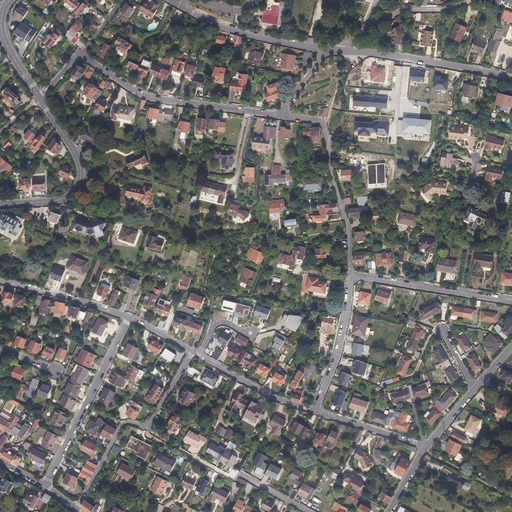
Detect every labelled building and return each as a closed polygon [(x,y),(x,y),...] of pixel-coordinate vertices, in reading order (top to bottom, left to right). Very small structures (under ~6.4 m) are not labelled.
[(64,0),(63,1),(75,10),(77,8),(80,3),(75,0),(64,0)] [(78,20),(80,17),(79,16),(82,12),(85,14),(89,8),(87,6),(86,5),(88,3),(84,1),(78,9),(77,8),(75,10),(71,15),(77,20),(78,20)] [(150,5),(144,1),(139,10),(152,17),(157,9),(156,8),(158,5),(151,2),(150,5)] [(267,1),(267,5),(273,6),(272,12),(281,13),(283,4),(267,1)] [(120,12),(127,17),(133,9),(127,4),(120,12)] [(273,6),(267,5),(264,21),(280,23),(281,13),(272,12),(271,11),(273,6)] [(13,18),(21,22),(28,11),(21,6),(13,18)] [(85,21),(80,17),(78,20),(77,20),(67,33),(65,36),(67,37),(72,42),(74,44),(78,40),(74,37),(81,27),(80,27),(85,21)] [(25,25),(21,22),(14,32),(17,34),(17,35),(21,38),(22,37),(24,38),(30,42),(31,39),(36,32),(25,25)] [(449,36),(460,40),(466,28),(455,23),(449,36)] [(391,29),(393,35),(392,43),(402,44),(403,33),(400,25),(391,29)] [(42,40),(51,47),(61,33),(57,30),(55,31),(50,27),(48,30),(50,31),(42,40)] [(421,28),(419,43),(430,44),(432,29),(421,28)] [(498,28),(494,39),(498,41),(502,30),(498,28)] [(201,34),(191,30),(187,40),(196,44),(201,34)] [(218,36),(216,42),(225,44),(226,37),(218,36)] [(124,53),(127,48),(130,44),(119,37),(115,43),(119,45),(116,49),(121,52),(121,51),(124,53)] [(474,37),(471,47),(483,52),(487,42),(474,37)] [(498,41),(494,39),(489,51),(496,53),(501,42),(498,41)] [(109,49),(110,46),(106,44),(99,55),(103,58),(108,50),(109,51),(109,49)] [(236,45),(232,60),(236,61),(240,46),(236,45)] [(258,52),(250,51),(248,64),(259,66),(260,61),(259,61),(261,53),(258,52)] [(182,62),(184,54),(179,52),(172,72),(173,74),(179,76),(180,75),(184,63),(182,62)] [(295,61),(296,56),(282,53),(281,58),(283,59),(281,68),(282,68),(281,72),(292,74),(293,70),(292,70),(294,61),(295,61)] [(143,60),(140,69),(142,70),(140,73),(146,76),(151,63),(143,60)] [(135,64),(136,63),(130,61),(127,66),(136,70),(138,66),(135,64)] [(82,80),(84,76),(89,67),(87,65),(84,69),(78,66),(73,74),(82,80)] [(151,74),(159,76),(162,68),(155,65),(151,74)] [(186,74),(193,76),(196,67),(189,65),(186,74)] [(377,66),(371,66),(371,81),(385,82),(386,69),(377,68),(377,66)] [(89,67),(84,76),(88,79),(93,70),(89,67)] [(216,79),(222,80),(226,69),(221,67),(220,68),(215,67),(212,78),(216,79)] [(162,68),(159,76),(167,80),(170,71),(162,68)] [(426,72),(412,70),(411,80),(425,82),(426,72)] [(248,75),(241,74),(240,82),(233,81),(231,90),(246,91),(248,75)] [(198,88),(203,89),(205,80),(195,77),(192,86),(193,87),(193,88),(197,89),(198,88)] [(445,78),(435,77),(434,89),(448,90),(449,81),(444,80),(445,78)] [(277,83),(267,86),(268,89),(265,91),(266,94),(264,94),(265,98),(267,98),(268,101),(279,97),(276,90),(279,89),(277,83)] [(92,98),(97,101),(102,91),(98,89),(97,88),(95,87),(96,86),(93,84),(92,86),(89,84),(83,93),(84,93),(92,98)] [(462,94),(475,97),(477,87),(464,84),(462,94)] [(3,89),(0,93),(4,96),(0,100),(9,108),(14,102),(17,105),(20,101),(18,99),(19,97),(7,87),(4,90),(3,89)] [(324,92),(320,115),(326,116),(330,93),(324,92)] [(352,92),(352,95),(352,106),(388,109),(388,98),(385,98),(385,94),(373,93),(373,95),(366,95),(366,93),(352,92)] [(92,98),(84,93),(82,97),(89,102),(92,98)] [(497,103),(499,95),(497,95),(494,109),(499,111),(499,110),(508,112),(509,106),(497,103)] [(499,95),(497,103),(509,106),(511,98),(499,95)] [(102,109),(103,110),(106,104),(100,100),(95,108),(100,111),(102,109)] [(129,123),(131,121),(134,109),(128,108),(128,110),(119,107),(118,110),(114,109),(111,118),(116,120),(116,121),(129,123)] [(158,119),(157,119),(159,110),(150,108),(148,117),(150,118),(152,118),(151,123),(152,123),(153,124),(155,125),(156,124),(157,124),(158,119)] [(161,109),(159,121),(161,122),(163,117),(167,118),(167,120),(172,121),(173,111),(161,109)] [(197,129),(206,130),(207,119),(199,118),(197,129)] [(403,121),(398,120),(397,134),(413,135),(413,133),(431,135),(432,120),(404,118),(403,121)] [(210,128),(216,129),(218,129),(219,128),(223,129),(223,123),(219,123),(220,120),(211,119),(210,128)] [(375,120),(355,119),(355,131),(358,132),(357,135),(371,136),(372,133),(376,133),(376,135),(389,136),(388,122),(375,122),(375,120)] [(187,136),(187,132),(189,123),(180,122),(179,130),(178,134),(180,135),(185,136),(187,136)] [(311,124),(311,128),(312,128),(313,139),(320,139),(320,127),(317,128),(316,125),(311,124)] [(272,139),(274,128),(265,127),(264,138),(253,137),(252,148),(269,150),(270,139),(272,139)] [(279,136),(284,137),(284,136),(289,136),(290,130),(285,129),(286,127),(281,127),(279,136)] [(307,140),(312,140),(311,132),(310,132),(310,128),(304,127),(304,136),(307,136),(307,140)] [(84,128),(80,136),(96,145),(100,137),(84,128)] [(449,140),(455,140),(455,139),(458,139),(463,140),(463,139),(467,140),(467,137),(468,131),(468,129),(465,128),(464,130),(450,128),(449,140)] [(25,137),(31,142),(36,136),(37,136),(30,130),(25,137)] [(37,137),(31,146),(34,148),(36,146),(39,148),(46,138),(43,136),(44,133),(41,131),(39,134),(37,137)] [(27,148),(28,150),(31,146),(37,137),(36,136),(31,142),(27,148)] [(493,139),(493,138),(487,136),(484,148),(489,150),(490,148),(501,151),(504,142),(496,140),(493,139)] [(49,149),(55,153),(61,145),(55,141),(49,149)] [(4,147),(7,150),(12,145),(9,142),(4,147)] [(216,151),(215,157),(224,158),(223,165),(232,166),(234,153),(216,151)] [(126,160),(128,163),(130,168),(141,162),(142,165),(148,162),(143,152),(126,160)] [(449,165),(452,163),(452,162),(458,163),(458,162),(458,159),(453,158),(454,154),(450,154),(450,152),(448,152),(448,153),(442,152),(440,166),(445,167),(445,165),(449,165)] [(169,160),(178,162),(179,154),(170,153),(169,160)] [(13,167),(0,156),(0,170),(1,172),(4,168),(9,172),(13,167)] [(385,164),(368,164),(369,184),(386,183),(385,164)] [(60,174),(67,178),(71,170),(64,166),(60,174)] [(359,167),(346,168),(346,171),(347,180),(351,180),(351,173),(359,173),(359,167)] [(492,176),(501,178),(503,170),(488,167),(485,179),(491,180),(492,176)] [(254,169),(246,169),(246,176),(244,176),(244,180),(246,180),(246,181),(254,181),(254,169)] [(287,175),(281,175),(272,175),(266,175),(266,185),(273,185),(273,182),(287,182),(287,175)] [(34,189),(46,189),(45,178),(33,178),(34,189)] [(31,182),(28,182),(27,179),(22,180),(22,182),(20,182),(21,189),(24,189),(24,190),(26,190),(26,193),(30,193),(30,187),(32,187),(31,182)] [(303,192),(321,192),(321,179),(305,180),(305,189),(303,189),(303,192)] [(204,181),(202,191),(219,195),(217,202),(222,203),(226,187),(204,181)] [(432,182),(426,187),(421,191),(424,194),(428,198),(435,192),(447,192),(447,182),(432,182)] [(150,188),(145,187),(144,191),(128,188),(127,193),(143,197),(142,200),(147,202),(150,188)] [(281,212),(280,207),(279,199),(268,201),(270,213),(281,212)] [(330,209),(330,203),(321,204),(322,209),(320,209),(320,215),(328,214),(327,209),(330,209)] [(234,205),(230,204),(228,213),(240,216),(244,221),(249,216),(244,211),(239,210),(240,207),(234,205)] [(350,217),(351,217),(363,215),(362,208),(349,209),(350,217)] [(470,208),(464,219),(470,222),(468,225),(476,228),(478,224),(479,224),(481,224),(482,221),(484,222),(487,216),(470,208)] [(49,221),(57,224),(60,215),(52,212),(49,221)] [(402,217),(402,213),(401,213),(399,223),(415,226),(417,216),(410,215),(410,217),(402,217)] [(19,233),(22,228),(20,227),(23,219),(17,216),(15,220),(8,216),(7,218),(1,215),(0,217),(0,226),(1,227),(2,225),(15,232),(15,231),(19,233)] [(94,223),(80,217),(76,228),(91,234),(98,237),(99,240),(107,237),(106,232),(111,224),(102,220),(94,223)] [(120,239),(134,244),(138,232),(123,227),(120,239)] [(356,232),(356,241),(364,240),(364,232),(356,232)] [(147,246),(161,251),(164,242),(158,239),(158,238),(150,235),(147,246)] [(421,238),(419,247),(426,249),(426,252),(434,253),(436,241),(421,238)] [(337,240),(334,241),(335,249),(343,248),(342,239),(337,240)] [(256,250),(258,246),(252,244),(247,256),(261,262),(264,254),(256,250)] [(295,258),(303,261),(306,249),(300,247),(301,246),(296,245),(293,254),(294,254),(294,255),(289,254),(289,255),(281,253),(278,265),(288,268),(289,265),(294,266),(295,264),(296,262),(294,262),(295,258)] [(326,256),(326,254),(326,248),(316,248),(317,257),(326,256)] [(381,253),(381,251),(377,251),(378,254),(376,254),(377,260),(379,260),(380,265),(391,264),(390,252),(381,253)] [(481,266),(492,267),(494,257),(476,254),(474,267),(481,268),(481,266)] [(68,268),(83,273),(87,261),(73,256),(68,268)] [(363,256),(354,256),(354,264),(363,263),(363,256)] [(439,258),(437,270),(446,272),(454,274),(456,262),(439,258)] [(54,267),(50,278),(60,282),(64,271),(54,267)] [(242,276),(240,281),(251,285),(256,272),(248,268),(244,277),(242,276)] [(511,274),(497,272),(495,283),(496,284),(497,284),(499,285),(500,284),(501,283),(511,285),(511,274)] [(79,279),(66,274),(62,284),(75,289),(79,279)] [(136,279),(128,276),(124,285),(129,287),(128,289),(135,292),(140,281),(139,280),(140,278),(137,277),(136,279)] [(325,293),(326,287),(327,283),(318,281),(318,279),(309,277),(307,290),(314,291),(325,293)] [(98,294),(106,297),(109,289),(101,286),(98,294)] [(314,291),(314,294),(328,297),(330,288),(326,287),(325,293),(314,291)] [(115,289),(113,294),(113,295),(110,304),(114,305),(117,297),(118,297),(120,291),(115,289)] [(387,293),(378,290),(375,299),(389,303),(391,293),(387,292),(387,293)] [(359,302),(360,302),(359,305),(364,306),(365,303),(369,304),(371,294),(361,291),(359,302)] [(5,292),(3,302),(12,304),(14,294),(5,292)] [(145,303),(154,306),(157,296),(148,292),(145,303)] [(188,303),(202,307),(205,296),(191,292),(188,303)] [(17,294),(15,305),(24,307),(26,296),(17,294)] [(48,309),(52,310),(53,302),(50,301),(51,300),(46,299),(46,300),(46,302),(43,301),(41,311),(47,313),(48,311),(48,309)] [(165,306),(162,313),(169,315),(171,308),(168,307),(170,301),(167,300),(166,302),(165,306)] [(237,303),(224,300),(221,309),(234,313),(235,311),(237,303)] [(54,312),(65,315),(67,306),(65,305),(65,304),(57,302),(54,312)] [(428,307),(432,314),(442,309),(438,302),(428,307)] [(156,310),(162,313),(165,306),(161,305),(159,303),(156,310)] [(242,305),(237,303),(235,311),(238,312),(238,313),(243,315),(244,314),(248,315),(250,305),(243,304),(242,305)] [(272,310),(257,304),(254,314),(269,319),(272,310)] [(67,306),(65,315),(76,318),(80,308),(75,307),(71,306),(71,307),(68,306),(67,306)] [(455,315),(462,316),(463,308),(452,306),(451,314),(455,315)] [(424,319),(432,314),(428,307),(420,312),(424,319)] [(463,308),(462,316),(474,318),(475,310),(463,308)] [(81,310),(78,318),(88,321),(91,312),(86,311),(86,312),(81,310)] [(497,314),(483,311),(482,319),(496,322),(497,314)] [(293,329),(296,331),(304,317),(298,314),(286,313),(286,314),(282,313),(279,320),(282,321),(284,326),(287,326),(293,329)] [(353,333),(363,335),(365,327),(367,317),(357,315),(353,333)] [(186,329),(187,330),(190,321),(191,317),(190,316),(188,321),(185,320),(183,319),(180,327),(181,328),(183,328),(186,329)] [(176,326),(180,327),(183,319),(178,317),(175,325),(176,326)] [(92,331),(98,334),(101,335),(106,326),(107,322),(99,318),(92,331)] [(189,330),(193,332),(197,319),(196,318),(194,323),(190,321),(187,330),(189,330)] [(334,319),(329,318),(329,320),(324,319),(321,332),(331,334),(334,319)] [(194,332),(195,332),(200,334),(203,325),(204,321),(197,319),(193,332),(194,332)] [(502,331),(508,336),(511,331),(511,320),(502,331)] [(101,335),(98,334),(97,336),(102,339),(108,327),(106,326),(101,335)] [(508,336),(502,331),(496,326),(493,329),(505,339),(508,336)] [(411,338),(419,341),(420,337),(423,331),(423,330),(416,327),(411,338)] [(226,346),(231,336),(223,331),(217,341),(226,346)] [(285,337),(279,333),(277,337),(275,336),(273,340),(275,341),(272,346),(279,350),(284,341),(283,340),(285,337)] [(465,353),(480,345),(478,342),(470,346),(463,333),(456,337),(465,353)] [(496,336),(495,338),(490,334),(484,341),(488,346),(487,348),(493,353),(503,342),(496,336)] [(15,344),(23,348),(27,339),(18,335),(15,344)] [(248,340),(239,335),(236,340),(245,345),(248,340)] [(419,341),(411,338),(407,348),(414,351),(419,341)] [(152,339),(147,347),(159,353),(163,345),(152,339)] [(41,349),(39,348),(41,344),(32,340),(28,349),(37,353),(38,352),(39,353),(41,349)] [(122,355),(132,360),(138,348),(128,344),(122,355)] [(47,345),(47,346),(46,346),(43,354),(43,355),(46,356),(47,356),(48,356),(48,357),(51,359),(53,354),(55,350),(49,347),(49,346),(47,345)] [(439,367),(449,362),(440,346),(433,350),(440,363),(435,366),(436,369),(439,367)] [(233,347),(228,354),(232,357),(231,358),(236,360),(241,351),(233,347)] [(57,357),(64,359),(67,351),(61,348),(57,357)] [(166,348),(162,355),(168,358),(165,362),(170,365),(176,354),(166,348)] [(95,355),(82,349),(77,360),(89,366),(95,355)] [(248,355),(244,352),(239,361),(243,363),(244,363),(247,365),(246,365),(250,367),(253,363),(255,364),(257,359),(255,358),(255,359),(251,357),(252,354),(249,353),(248,355)] [(474,353),(467,357),(474,370),(481,366),(474,353)] [(397,373),(404,376),(411,359),(404,356),(397,373)] [(357,359),(354,371),(366,375),(370,363),(357,359)] [(449,362),(439,367),(442,372),(444,370),(452,382),(459,378),(449,362)] [(10,375),(21,380),(26,369),(22,367),(21,365),(19,364),(16,365),(14,371),(12,371),(10,375)] [(257,372),(265,376),(270,369),(261,364),(257,372)] [(304,373),(303,376),(308,379),(316,367),(310,364),(307,369),(304,373)] [(79,365),(73,376),(72,379),(82,383),(88,370),(79,365)] [(130,365),(124,377),(126,378),(133,382),(139,370),(138,369),(130,365)] [(285,370),(291,373),(294,368),(289,365),(287,365),(285,370)] [(300,370),(304,373),(307,369),(302,365),(299,370),(300,370)] [(215,374),(213,372),(207,369),(200,381),(214,389),(221,377),(215,374)] [(295,388),(298,383),(303,376),(304,373),(300,370),(291,385),(295,388)] [(511,376),(511,373),(505,370),(502,377),(510,381),(511,376)] [(274,371),(273,374),(275,375),(272,380),(281,385),(286,377),(274,371)] [(353,374),(344,371),(340,382),(349,385),(353,374)] [(124,377),(114,372),(109,381),(121,387),(126,378),(124,377)] [(26,394),(33,397),(40,378),(36,376),(33,382),(31,382),(29,388),(25,386),(25,385),(21,383),(16,395),(20,397),(23,390),(27,392),(26,394)] [(64,392),(75,397),(80,386),(70,381),(64,392)] [(42,383),(38,393),(47,396),(51,387),(42,383)] [(158,399),(163,388),(156,384),(152,390),(150,390),(149,392),(150,393),(149,395),(147,399),(154,403),(156,398),(158,399)] [(393,403),(411,397),(407,386),(407,384),(403,385),(405,391),(390,395),(393,403)] [(407,386),(411,397),(429,392),(426,385),(412,389),(411,385),(407,386)] [(100,400),(109,405),(115,393),(106,388),(100,400)] [(195,397),(194,396),(196,393),(186,388),(179,400),(189,405),(191,401),(193,401),(195,397)] [(304,391),(298,389),(295,388),(292,394),(292,400),(300,402),(304,391)] [(341,408),(347,392),(339,389),(337,392),(336,392),(331,404),(341,408)] [(435,402),(444,410),(456,396),(449,390),(440,401),(438,400),(435,402)] [(244,395),(238,392),(232,403),(237,406),(238,405),(244,409),(249,399),(243,396),(244,395)] [(64,395),(60,403),(71,409),(75,401),(64,395)] [(353,397),(350,407),(366,412),(369,402),(353,397)] [(493,400),(486,397),(484,403),(490,406),(489,408),(505,415),(509,406),(493,399),(493,400)] [(18,406),(20,403),(13,400),(9,398),(7,401),(18,406)] [(259,417),(261,419),(264,414),(262,412),(264,408),(260,406),(259,407),(257,406),(258,404),(252,400),(244,415),(256,422),(259,417)] [(139,404),(134,401),(134,402),(130,407),(127,414),(136,419),(140,412),(135,410),(139,404)] [(444,410),(435,402),(432,406),(434,408),(425,419),(432,424),(444,410)] [(65,419),(67,419),(69,415),(57,409),(51,421),(61,426),(65,419)] [(392,418),(389,426),(407,431),(410,423),(405,422),(407,415),(407,412),(403,411),(401,413),(399,420),(392,418)] [(11,417),(1,412),(0,414),(0,428),(2,430),(0,432),(0,436),(1,435),(4,431),(5,429),(11,417)] [(389,426),(392,418),(374,412),(371,420),(389,426)] [(15,425),(16,424),(14,423),(17,416),(13,414),(11,417),(5,429),(11,433),(15,425)] [(276,415),(271,424),(275,426),(272,431),(278,434),(286,420),(276,415)] [(175,417),(173,416),(172,418),(170,417),(169,420),(170,421),(167,426),(176,431),(182,421),(178,418),(178,417),(178,416),(177,416),(176,416),(175,417)] [(465,436),(468,437),(473,439),(481,421),(471,416),(465,430),(467,432),(465,436)] [(36,430),(39,423),(41,420),(36,418),(31,428),(36,430)] [(101,434),(107,424),(99,418),(97,423),(91,421),(86,431),(95,435),(97,431),(101,434)] [(291,430),(300,435),(304,426),(296,422),(296,421),(291,429),(291,430)] [(21,430),(27,434),(27,433),(31,426),(25,422),(21,429),(21,430)] [(116,429),(107,424),(104,429),(113,434),(116,429)] [(17,437),(18,435),(21,430),(21,429),(15,425),(11,433),(17,437)] [(215,432),(224,437),(227,430),(224,428),(219,425),(215,432)] [(300,435),(305,438),(306,435),(310,437),(313,431),(304,426),(300,435)] [(227,430),(224,437),(223,437),(230,441),(235,431),(229,428),(227,430)] [(102,434),(111,439),(113,434),(104,429),(102,434)] [(353,440),(357,442),(363,430),(359,429),(353,440)] [(448,429),(445,433),(463,443),(466,437),(448,429)] [(21,430),(18,435),(21,437),(24,439),(27,434),(21,430)] [(195,448),(198,443),(202,436),(198,434),(197,435),(189,430),(184,439),(192,444),(191,445),(195,448)] [(325,446),(330,448),(338,434),(332,430),(325,443),(325,444),(324,445),(325,446)] [(56,439),(57,440),(58,436),(49,432),(42,445),(51,449),(56,439)] [(326,435),(323,433),(321,437),(316,434),(313,441),(321,445),(326,435)] [(198,443),(203,446),(206,439),(202,436),(198,443)] [(151,447),(141,443),(142,441),(132,437),(128,445),(137,450),(136,452),(146,457),(151,447)] [(96,442),(87,438),(81,449),(93,455),(98,444),(96,442)] [(461,446),(449,440),(446,445),(448,446),(445,451),(456,456),(454,459),(461,463),(465,457),(458,453),(461,446)] [(205,453),(219,460),(225,450),(226,449),(220,445),(219,447),(212,443),(205,453)] [(111,451),(118,455),(121,449),(114,445),(111,451)] [(478,450),(469,446),(467,450),(476,454),(478,450)] [(1,457),(12,463),(17,454),(10,451),(11,448),(10,448),(7,448),(1,457)] [(28,456),(38,461),(42,453),(32,448),(28,456)] [(374,448),(373,450),(373,453),(376,459),(382,455),(378,449),(374,448)] [(366,467),(366,469),(372,467),(368,459),(367,459),(366,456),(367,456),(366,453),(358,449),(355,456),(360,459),(363,467),(364,466),(366,467)] [(227,464),(227,465),(232,468),(232,466),(233,467),(236,462),(235,461),(237,457),(225,450),(219,460),(222,462),(223,461),(227,464)] [(266,456),(257,451),(251,463),(256,465),(252,472),(260,477),(267,464),(262,462),(266,456)] [(161,452),(154,462),(170,472),(176,461),(161,452)] [(400,452),(395,462),(398,464),(407,469),(410,464),(409,460),(407,459),(409,457),(400,452)] [(42,453),(38,461),(43,463),(47,455),(42,453)] [(376,459),(373,453),(371,454),(376,467),(379,465),(376,459)] [(22,457),(17,454),(12,463),(18,467),(22,457)] [(376,459),(379,465),(385,461),(382,455),(376,459)] [(404,474),(407,469),(398,464),(395,462),(393,461),(390,467),(395,470),(394,472),(401,475),(404,474)] [(117,473),(131,480),(136,470),(122,462),(117,473)] [(87,479),(89,480),(95,469),(89,466),(85,464),(79,475),(87,479)] [(282,470),(271,464),(265,474),(269,477),(270,475),(277,479),(282,470)] [(302,472),(295,468),(290,477),(297,481),(296,483),(301,486),(303,482),(305,479),(299,477),(302,472)] [(451,472),(445,469),(443,472),(449,476),(447,480),(468,490),(471,484),(450,474),(451,472)] [(362,496),(367,487),(362,485),(361,480),(354,476),(351,475),(352,474),(348,472),(344,473),(342,477),(343,481),(349,484),(355,487),(356,491),(355,493),(362,497),(362,496)] [(68,473),(64,482),(74,487),(78,478),(68,473)] [(187,487),(186,488),(192,490),(193,490),(194,486),(196,481),(192,479),(185,476),(183,475),(180,484),(183,485),(187,487)] [(161,495),(164,488),(165,485),(167,486),(169,482),(157,476),(150,490),(161,495)] [(246,484),(247,482),(236,476),(235,479),(246,484)] [(0,487),(0,488),(5,491),(10,481),(5,478),(5,479),(3,481),(2,480),(0,479),(0,487),(0,488),(0,487)] [(209,481),(202,478),(197,490),(199,491),(199,493),(204,496),(208,488),(206,487),(206,486),(209,481)] [(312,487),(303,482),(301,486),(298,492),(297,492),(307,498),(307,497),(312,487)] [(230,491),(227,489),(216,484),(210,497),(215,500),(217,496),(222,498),(226,500),(230,491)] [(315,489),(312,487),(307,497),(310,499),(315,489)] [(389,502),(392,497),(389,495),(390,494),(390,493),(388,492),(389,490),(383,487),(381,491),(382,491),(379,497),(389,502)] [(289,496),(294,499),(297,492),(298,492),(293,489),(289,496)] [(347,498),(356,504),(358,500),(356,500),(359,496),(353,492),(351,496),(349,495),(347,498)] [(41,500),(47,503),(51,496),(45,493),(41,500)] [(32,497),(30,496),(28,495),(24,501),(28,504),(33,507),(39,497),(33,494),(33,495),(32,497)] [(270,500),(265,497),(260,506),(270,511),(275,502),(270,500)] [(81,507),(87,511),(92,511),(95,507),(85,499),(81,507)] [(342,505),(335,501),(331,508),(336,510),(339,511),(340,509),(346,511),(348,508),(342,505)] [(237,502),(232,510),(235,511),(240,511),(244,505),(242,504),(237,502)] [(92,511),(96,511),(100,505),(97,503),(95,507),(92,511)]
